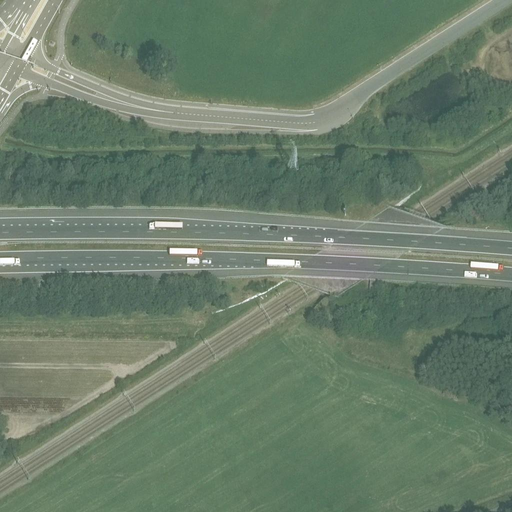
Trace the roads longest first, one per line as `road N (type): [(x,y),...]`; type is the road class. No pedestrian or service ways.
road 1 (motorway): [(0,259),(208,258),(511,274)]
road 2 (motorway): [(511,246),(0,232)]
road 3 (unclassified): [(506,0),(314,122),(154,110)]
road 4 (unclassified): [(154,110),(23,56)]
